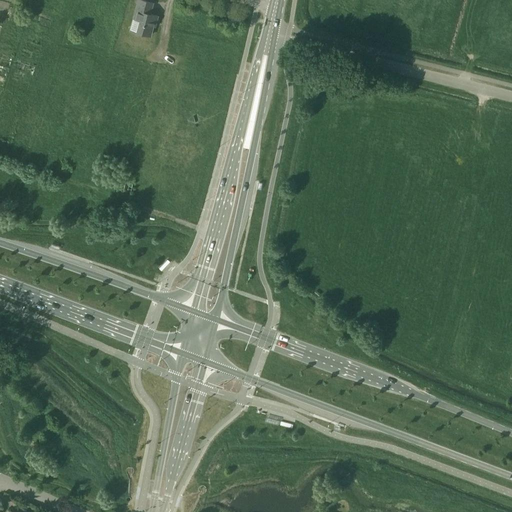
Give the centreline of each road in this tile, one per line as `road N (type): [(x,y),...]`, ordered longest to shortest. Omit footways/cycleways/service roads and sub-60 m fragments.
road 1 (primary): [(204,362),(511,476)]
road 2 (primary): [(511,434),(215,319)]
road 3 (secondary): [(215,319),(254,150),(267,43)]
road 4 (secondary): [(267,43),(193,311)]
road 5 (unclassified): [(511,95),(269,34)]
road 6 (unknown): [(194,231),(0,156)]
road 7 (primary): [(193,311),(0,243)]
road 8 (primary): [(0,285),(182,354)]
road 9 (secondary): [(182,354),(156,511)]
road 10 (secondary): [(159,511),(204,362)]
